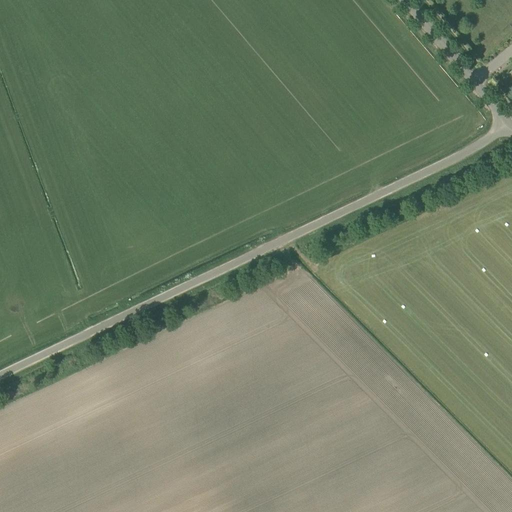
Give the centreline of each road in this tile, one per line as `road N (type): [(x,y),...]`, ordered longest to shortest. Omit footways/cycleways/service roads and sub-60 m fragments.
road 1 (unclassified): [(504,109),(473,144),(0,372)]
road 2 (unclassified): [(504,109),(410,0)]
